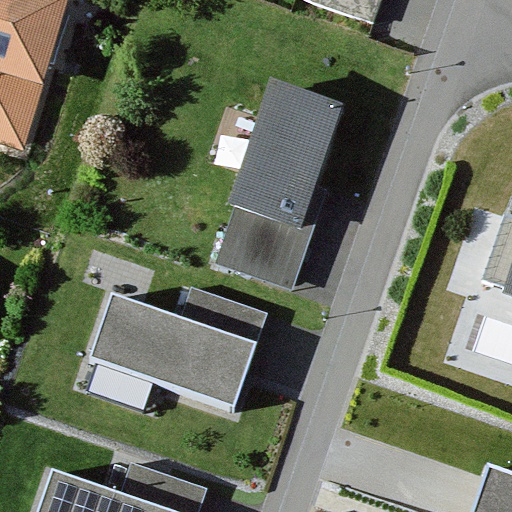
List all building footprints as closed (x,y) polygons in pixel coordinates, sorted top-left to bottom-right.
[(71,2),(63,0),(0,0),(0,144),(26,152),(71,2)] [(294,0),(295,0),(373,27),(382,0),(294,0)] [(339,113),(270,90),(230,211),(235,212),(299,234),(307,209),(339,113)] [(299,234),(235,212),(216,270),(294,297),(322,213),(307,209),(299,234)] [(511,245),(497,293),(511,297),(511,245)] [(192,293),(180,328),(255,353),(267,318),(192,293)] [(180,328),(112,305),(91,369),(234,417),(255,353),(180,328)] [(133,468),(121,502),(149,511),(199,511),(206,493),(133,468)] [(511,511),(511,480),(489,473),(475,511),(511,511)] [(149,511),(121,502),(53,478),(41,511),(149,511)]
